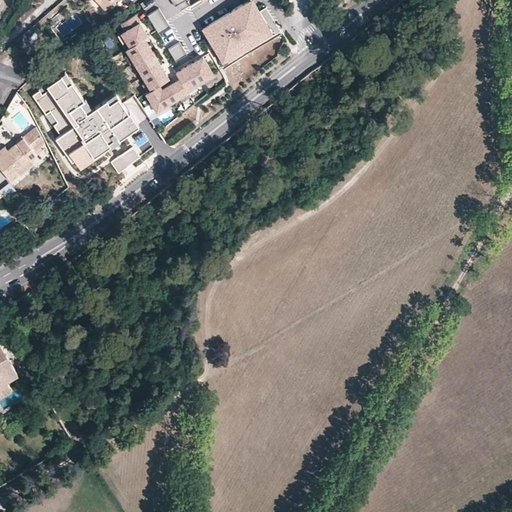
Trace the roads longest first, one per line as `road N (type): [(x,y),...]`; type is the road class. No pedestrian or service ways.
road 1 (track): [(511,187),(0,501)]
road 2 (track): [(503,0),(511,193),(323,511)]
road 3 (track): [(461,0),(446,63),(367,169),(241,250),(210,293),(206,374)]
road 4 (secondary): [(0,280),(80,235),(310,53)]
road 5 (track): [(197,380),(185,511)]
